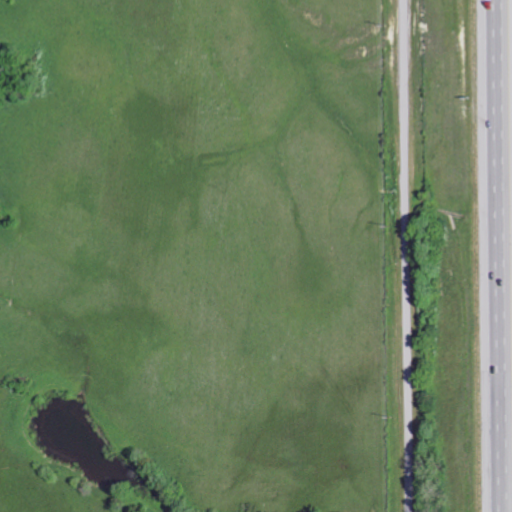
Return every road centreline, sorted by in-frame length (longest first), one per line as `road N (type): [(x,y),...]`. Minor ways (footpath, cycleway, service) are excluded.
road 1 (residential): [(409,511),(404,0)]
road 2 (motorway): [(491,0),(491,511)]
